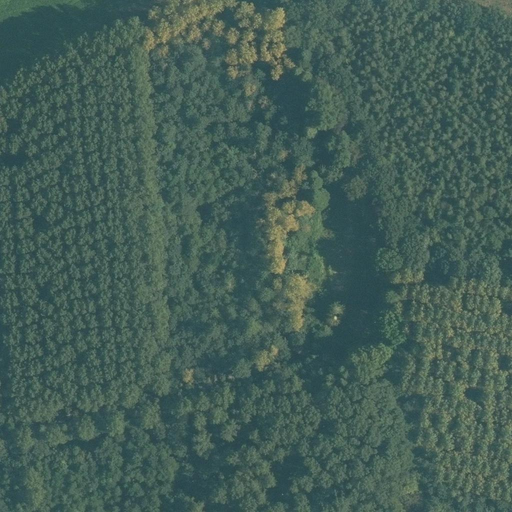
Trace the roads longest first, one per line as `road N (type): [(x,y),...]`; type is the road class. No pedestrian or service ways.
road 1 (track): [(386,244),(378,200),(314,55),(274,0)]
road 2 (track): [(409,511),(386,244)]
road 3 (track): [(386,244),(511,277)]
